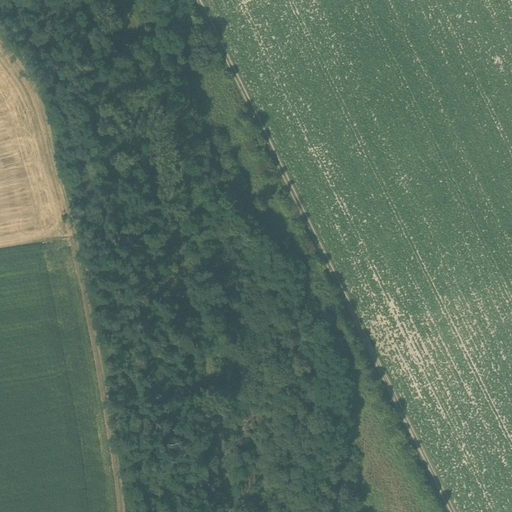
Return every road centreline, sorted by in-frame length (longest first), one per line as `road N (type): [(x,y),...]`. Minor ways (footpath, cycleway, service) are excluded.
road 1 (track): [(197,0),(449,511)]
road 2 (track): [(122,511),(47,115),(0,43)]
